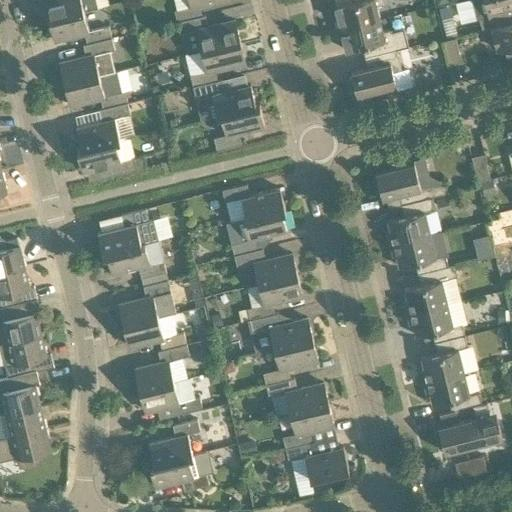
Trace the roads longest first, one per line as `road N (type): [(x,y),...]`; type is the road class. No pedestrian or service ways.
road 1 (residential): [(85,511),(84,353),(0,1)]
road 2 (residential): [(389,505),(308,147)]
road 3 (residential): [(511,99),(308,147)]
road 4 (residential): [(308,147),(270,0)]
